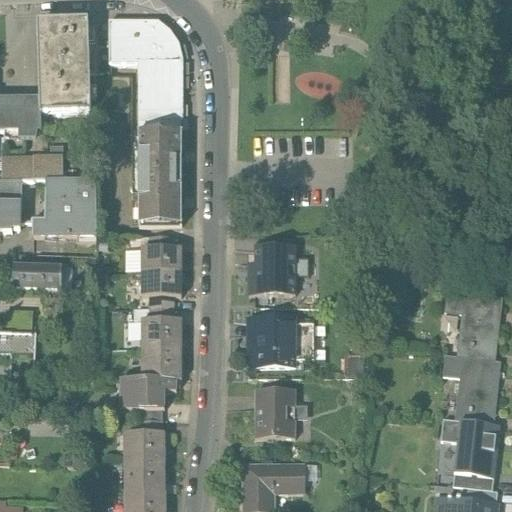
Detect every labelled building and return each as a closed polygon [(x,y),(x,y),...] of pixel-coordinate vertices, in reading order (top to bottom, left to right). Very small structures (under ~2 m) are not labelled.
[(137,68),(135,138),(182,138),(183,54),(177,39),(168,30),(154,24),(107,24),(107,68),(137,68)] [(36,103),(36,123),(90,123),(88,32),(34,33),(36,103)] [(0,103),(0,139),(16,140),(16,149),(36,150),(36,123),(36,103),(0,103)] [(135,138),(135,186),(182,186),(182,138),(135,138)] [(0,161),(0,167),(0,187),(20,188),(42,188),(61,188),(61,162),(0,161)] [(135,186),(134,235),(182,235),(182,186),(135,186)] [(0,187),(0,230),(18,231),(20,188),(0,187)] [(94,188),(61,188),(42,188),(42,228),(30,228),(30,245),(93,246),(94,188)] [(138,255),(139,280),(180,279),(179,254),(138,255)] [(299,266),(299,257),(253,255),(252,302),(300,304),(301,282),(309,282),(310,267),(299,266)] [(60,274),(13,272),(12,299),(59,301),(60,274)] [(139,280),(139,306),(180,305),(180,279),(139,280)] [(503,305),(445,298),(443,318),(461,320),(455,362),(495,367),(503,305)] [(2,341),(0,341),(0,360),(8,361),(7,387),(32,388),(33,359),(29,359),(31,317),(3,316),(2,341)] [(295,376),(295,327),(252,327),(252,360),(247,360),(247,377),(295,376)] [(139,360),(180,360),(180,328),(139,328),(139,360)] [(139,360),(139,389),(180,388),(180,360),(139,360)] [(501,368),(495,367),(455,362),(445,361),(442,384),(459,386),(454,427),(494,432),(501,368)] [(175,402),(175,389),(139,389),(117,389),(117,420),(162,420),(162,402),(175,402)] [(253,400),(254,449),(294,449),(294,399),(253,400)] [(499,432),(494,432),(454,427),(443,426),(440,448),(457,450),(452,493),(492,498),(499,432)] [(163,471),(162,441),(122,441),(122,471),(163,471)] [(163,501),(163,471),(122,471),(123,501),(163,501)] [(304,472),(240,472),(240,511),(274,511),(274,503),(304,503),(304,472)] [(163,511),(163,501),(123,501),(122,511),(163,511)] [(498,511),(498,510),(435,503),(433,511),(498,511)]
